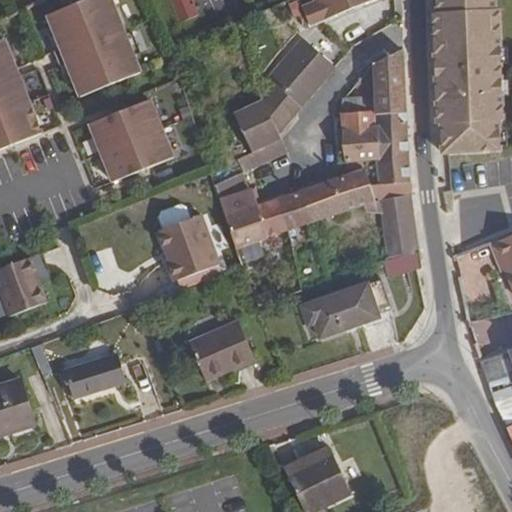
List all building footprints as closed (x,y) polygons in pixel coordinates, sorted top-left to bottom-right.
[(70,64),(83,97),(142,73),(112,0),(91,0),(51,16),(64,49),(56,52),(62,67),(70,64)] [(172,0),(182,23),(200,16),(192,0),(172,0)] [(314,0),(316,2),(302,8),(309,26),(378,1),(377,0),(314,0)] [(493,9),(492,0),(436,0),(437,11),(433,12),(433,26),(475,20),(497,21),(497,8),(493,9)] [(475,20),(433,26),(436,89),(438,123),(441,123),(442,152),(448,152),(449,152),(500,150),(499,121),(503,120),(497,21),(475,20)] [(265,107),(278,134),(335,68),(303,39),(268,80),(276,86),(262,101),(265,107)] [(0,41),(0,150),(42,134),(4,40),(0,41)] [(375,115),(407,114),(404,53),(403,51),(372,66),(357,84),(363,89),(373,79),(374,100),(365,101),(365,98),(342,100),(340,115),(365,112),(374,112),(375,115)] [(278,134),(265,107),(262,101),(234,115),(253,154),(266,148),(281,140),(278,136),(278,134)] [(112,183),(172,159),(149,102),(90,125),(112,183)] [(375,162),(378,161),(378,127),(375,127),(365,128),(365,112),(340,115),(343,129),(345,165),(363,163),(375,162)] [(411,195),(410,184),(407,114),(375,115),(375,127),(378,127),(378,161),(375,162),(378,186),(370,186),(374,202),(381,200),(411,195)] [(286,150),(281,140),(266,148),(271,160),(287,152),(286,150)] [(249,170),(271,160),(266,148),(253,154),(238,161),(243,173),(249,170)] [(375,203),(374,202),(370,186),(364,169),(297,192),(309,225),(375,203)] [(219,200),(249,191),(243,173),(215,186),(219,200)] [(236,250),(267,238),(256,206),(251,190),(249,191),(219,200),(236,250)] [(289,231),(309,225),(297,192),(281,197),(289,231)] [(389,261),(419,253),(411,195),(381,200),(389,261)] [(267,238),(289,231),(281,197),(263,203),(256,206),(267,238)] [(159,218),(164,230),(190,220),(185,207),(180,206),(162,213),(159,218)] [(164,230),(158,232),(169,262),(167,263),(174,282),(178,280),(216,266),(220,265),(202,216),(190,220),(164,230)] [(511,235),(490,244),(498,262),(501,261),(505,271),(511,287),(511,235)] [(417,270),(422,269),(419,253),(389,261),(388,262),(390,278),(417,270)] [(30,258),(0,269),(0,292),(9,318),(47,304),(40,285),(37,286),(33,276),(36,276),(30,258)] [(216,266),(178,280),(181,289),(219,275),(216,266)] [(378,319),(378,316),(392,311),(381,281),(368,285),(303,308),(309,327),(315,324),(319,339),(378,319)] [(273,301),(269,292),(254,297),(257,307),(273,301)] [(206,382),(255,360),(239,323),(189,343),(206,382)] [(511,351),(480,362),(495,406),(503,429),(511,424),(511,351)] [(73,399),(126,383),(118,355),(65,372),(73,399)] [(0,436),(35,426),(21,381),(0,387),(0,436)] [(511,424),(503,429),(511,448),(511,424)] [(329,447),(284,469),(287,474),(332,453),(329,447)] [(332,453),(287,474),(303,511),(315,511),(351,495),(332,453)]
